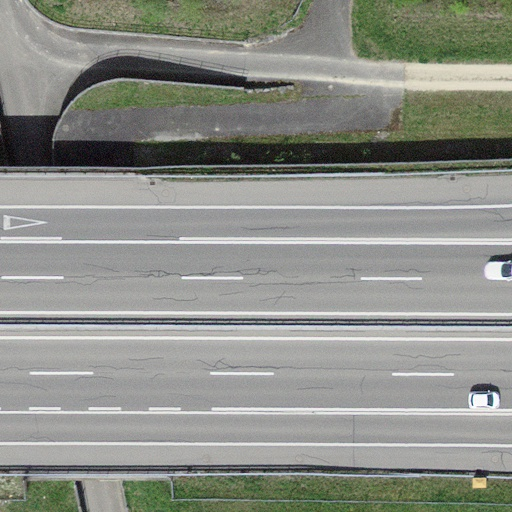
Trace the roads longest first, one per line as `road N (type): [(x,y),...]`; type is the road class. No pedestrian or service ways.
road 1 (motorway): [(511,229),(0,276)]
road 2 (motorway): [(511,279),(0,277)]
road 3 (track): [(511,79),(220,67),(6,42)]
road 4 (track): [(6,42),(97,511)]
road 5 (motorway): [(144,373),(511,414)]
road 6 (motorway): [(144,373),(511,376)]
road 7 (motorway): [(0,374),(144,373)]
